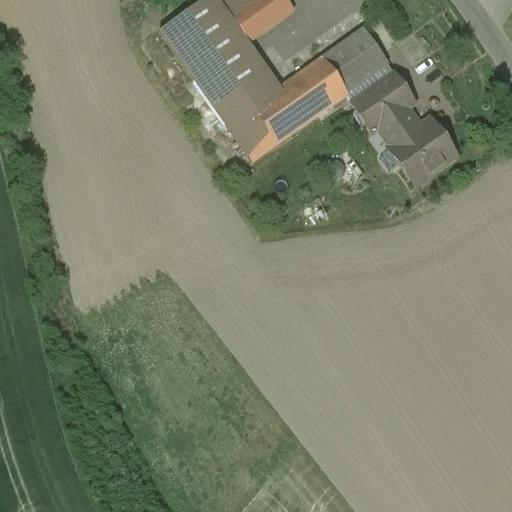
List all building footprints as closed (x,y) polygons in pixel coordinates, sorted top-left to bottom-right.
[(247,45),(215,0),(208,0),(158,35),(224,129),(225,128),(226,129),(279,92),(247,45)] [(282,0),(215,0),(247,45),(292,14),(282,0)] [(361,33),(320,63),(344,97),(385,68),(361,33)] [(279,92),(226,129),(251,165),(344,99),(345,99),(344,97),(320,63),(279,92)] [(385,68),(344,97),(345,99),(344,99),(350,107),(392,78),(385,68)] [(392,78),(350,107),(369,135),(379,128),(378,127),(400,112),(400,113),(412,105),(392,78)] [(429,124),(415,134),(400,113),(400,112),(378,127),(379,128),(393,149),(387,153),(388,155),(393,152),(402,165),(397,168),(414,191),(431,179),(430,177),(455,160),(443,143),(442,144),(429,127),(431,125),(429,124)]
